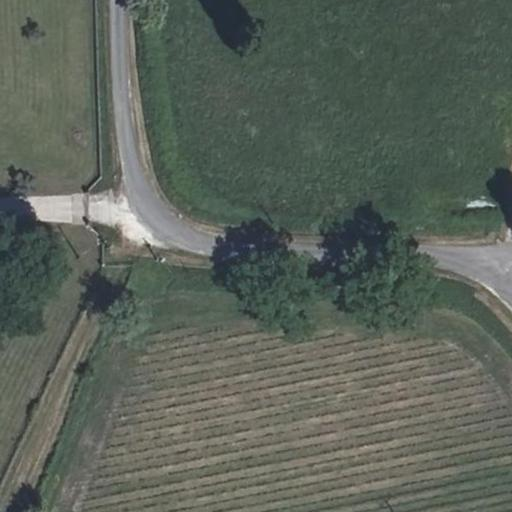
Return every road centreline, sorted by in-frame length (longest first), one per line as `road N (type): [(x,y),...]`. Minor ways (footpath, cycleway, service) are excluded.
road 1 (unclassified): [(511,306),(458,270),(385,256),(221,249),(170,228),(148,206),(129,157),(119,0)]
road 2 (track): [(66,511),(133,335)]
